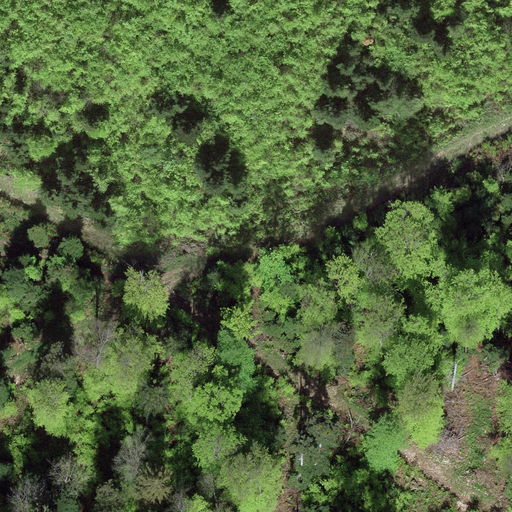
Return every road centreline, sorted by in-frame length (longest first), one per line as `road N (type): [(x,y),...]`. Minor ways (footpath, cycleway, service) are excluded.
road 1 (track): [(0,186),(168,291),(480,511)]
road 2 (track): [(168,291),(0,248)]
